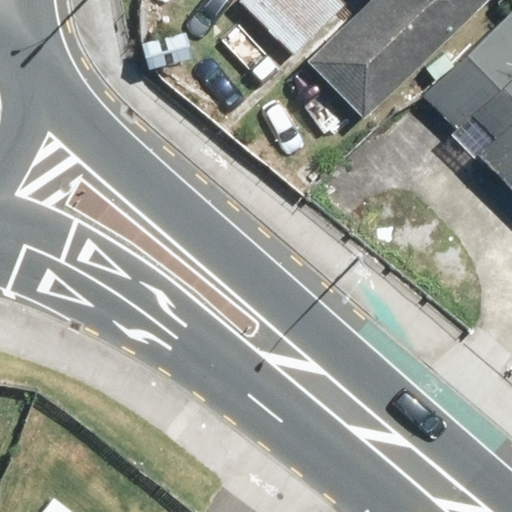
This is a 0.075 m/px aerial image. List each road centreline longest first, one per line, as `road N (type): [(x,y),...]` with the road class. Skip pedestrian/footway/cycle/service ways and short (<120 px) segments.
road 1 (secondary): [(32,85),(179,215),(473,511)]
road 2 (secondary): [(467,511),(0,223)]
road 3 (secondary): [(32,85),(36,122),(28,157),(0,197)]
